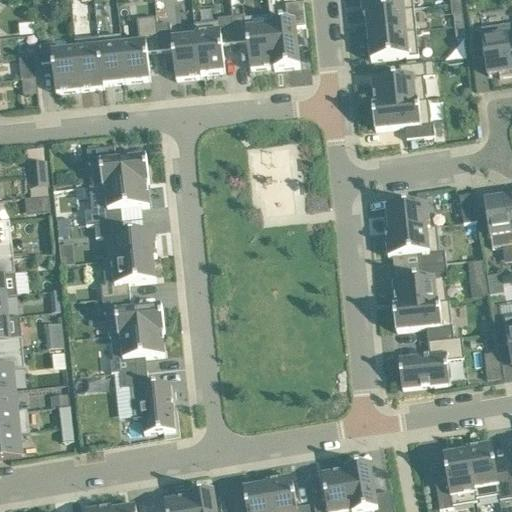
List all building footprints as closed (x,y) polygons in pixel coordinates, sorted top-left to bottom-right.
[(361,0),(363,17),(414,11),(413,0),(361,0)] [(306,30),(304,6),(286,8),(288,25),(270,27),(271,29),(270,29),(274,71),(275,71),(275,73),(301,71),(297,31),(306,30)] [(414,11),(363,17),(364,18),(367,17),(369,39),(417,34),(414,11)] [(455,30),(464,29),(463,16),(454,17),(455,30)] [(274,71),(270,29),(247,32),(246,19),(232,20),(235,47),(248,45),(251,73),(274,71)] [(148,56),(161,54),(157,20),(138,22),(139,41),(122,43),(126,86),(151,83),(148,56)] [(157,20),(161,54),(173,53),(176,83),(201,81),(195,27),(196,40),(173,42),(171,27),(158,28),(158,20),(157,20)] [(223,48),(235,47),(232,20),(219,22),(219,24),(195,27),(201,81),(202,81),(202,78),(226,75),(223,48)] [(489,78),(500,76),(500,81),(511,79),(511,65),(510,54),(511,53),(511,26),(482,31),(489,78)] [(466,42),(464,29),(455,30),(457,43),(466,42)] [(417,34),(369,39),(372,64),(419,59),(417,34)] [(39,53),(37,39),(25,40),(26,54),(39,53)] [(81,94),(104,92),(99,40),(76,43),(81,94)] [(99,40),(104,92),(105,92),(105,88),(126,86),(122,43),(121,43),(121,48),(101,50),(100,40),(99,40)] [(81,94),(76,43),(75,43),(76,52),(52,55),(52,56),(41,57),(42,67),(53,65),(56,96),(81,94)] [(34,61),(20,62),(21,76),(35,75),(34,61)] [(373,109),(429,103),(426,103),(424,80),(429,80),(428,66),(400,69),(401,81),(373,84),(375,108),(373,108),(373,109)] [(431,127),(429,103),(373,109),(376,134),(406,131),(407,143),(436,140),(434,127),(431,127)] [(90,190),(150,185),(147,160),(117,163),(115,151),(88,154),(89,167),(92,167),(94,190),(90,190)] [(46,164),(29,166),(31,179),(48,177),(46,164)] [(48,177),(31,179),(32,192),(49,190),(48,177)] [(150,186),(150,185),(90,190),(92,214),(85,215),(87,229),(123,225),(122,213),(150,210),(148,186),(150,186)] [(465,228),(478,225),(473,198),(460,200),(465,228)] [(493,252),(511,249),(511,228),(508,201),(486,204),(489,229),(486,229),(488,241),(491,241),(493,252)] [(386,236),(437,230),(437,229),(431,230),(428,206),(387,211),(389,235),(386,235),(386,236)] [(71,221),(57,222),(58,231),(71,230),(71,221)] [(103,264),(103,265),(158,259),(155,235),(125,238),(123,225),(87,229),(87,230),(95,229),(97,242),(104,242),(106,264),(103,264)] [(419,257),(421,270),(447,267),(446,254),(440,255),(437,230),(386,236),(389,261),(419,257)] [(69,231),(58,232),(59,240),(69,239),(69,231)] [(0,239),(0,263),(14,262),(13,246),(1,247),(0,239)] [(158,259),(103,265),(106,288),(101,289),(103,303),(131,300),(130,287),(157,285),(155,261),(158,260),(158,259)] [(0,300),(6,300),(4,278),(16,277),(14,262),(0,263),(0,300)] [(483,264),(469,266),(473,302),(491,300),(491,298),(489,289),(487,280),(485,280),(483,264)] [(394,310),(450,305),(450,304),(447,304),(445,282),(449,281),(447,267),(421,270),(422,283),(394,285),(396,305),(396,309),(394,310)] [(487,280),(489,289),(503,286),(502,277),(487,280)] [(503,286),(489,289),(491,298),(505,296),(503,286)] [(59,293),(50,294),(52,306),(60,305),(59,293)] [(76,296),(67,297),(68,306),(77,305),(76,296)] [(0,322),(8,321),(6,300),(0,300),(0,322)] [(131,300),(103,303),(104,317),(107,317),(110,340),(165,334),(163,309),(132,313),(131,300)] [(452,329),(450,305),(394,310),(397,335),(427,332),(428,345),(455,342),(453,329),(452,329)] [(0,359),(24,357),(23,341),(11,342),(8,321),(0,322),(0,359)] [(64,327),(49,327),(51,352),(65,351),(64,327)] [(111,365),(112,377),(139,374),(138,362),(166,359),(163,335),(166,335),(165,334),(110,340),(110,341),(112,341),(115,364),(111,365)] [(465,363),(463,341),(455,342),(428,345),(430,359),(423,360),(400,362),(403,393),(450,388),(448,364),(465,363)] [(0,396),(16,394),(14,373),(26,372),(24,357),(0,359),(0,396)] [(501,372),(487,374),(488,384),(502,383),(501,372)] [(139,374),(112,377),(121,376),(122,392),(131,391),(134,422),(143,421),(145,437),(176,434),(171,387),(150,389),(148,374),(139,375),(139,374)] [(0,417),(28,415),(28,414),(18,415),(16,394),(0,396),(0,417)] [(0,439),(30,436),(28,415),(0,417),(0,439)] [(30,436),(0,439),(0,461),(23,459),(21,438),(30,437),(30,436)] [(493,447),(468,452),(477,505),(478,505),(477,502),(500,498),(501,504),(511,501),(511,486),(510,476),(498,478),(493,447)] [(477,505),(468,452),(467,452),(468,455),(444,459),(448,486),(436,488),(440,511),(453,511),(454,511),(454,509),(477,505)] [(347,471),(353,511),(395,511),(392,495),(376,498),(371,467),(347,471)] [(353,511),(347,471),(346,472),(346,474),(322,478),(327,506),(315,508),(315,511),(353,511)] [(293,480),(268,485),(272,511),(310,511),(310,509),(298,511),(293,480)] [(272,511),(268,485),(267,485),(268,488),(244,492),(247,511),(272,511)] [(190,498),(192,511),(217,511),(214,494),(190,498)] [(192,511),(190,498),(189,498),(189,500),(166,504),(166,511),(192,511)]
